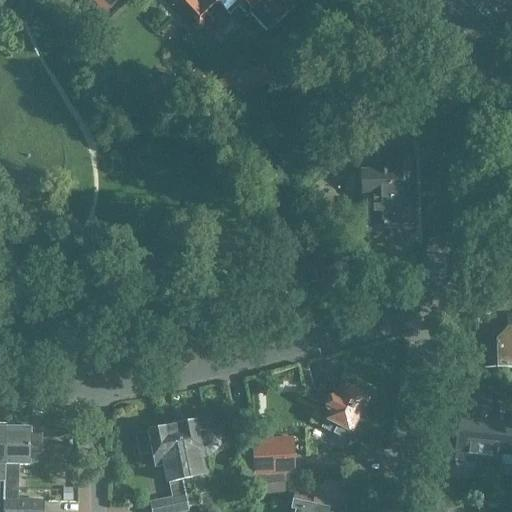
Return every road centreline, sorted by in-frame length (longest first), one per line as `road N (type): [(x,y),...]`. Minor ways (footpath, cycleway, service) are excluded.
road 1 (residential): [(425,315),(91,391)]
road 2 (residential): [(425,315),(483,48)]
road 3 (residential): [(392,511),(425,315)]
road 4 (residential): [(94,511),(91,391)]
